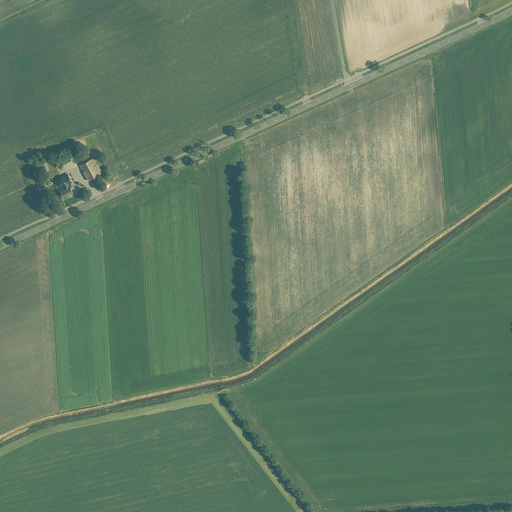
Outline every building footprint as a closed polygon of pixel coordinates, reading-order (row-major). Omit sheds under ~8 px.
[(80,150),(82,157),(89,155),(87,147),(80,150)] [(59,160),(62,166),(71,161),(68,155),(59,160)] [(91,160),(78,167),(86,181),(99,175),(91,160)] [(40,174),(47,173),(45,162),(37,163),(40,174)] [(61,188),(63,187),(64,189),(58,192),(62,201),(74,195),(70,186),(68,187),(67,185),(76,181),(72,172),(57,179),(61,188)]
